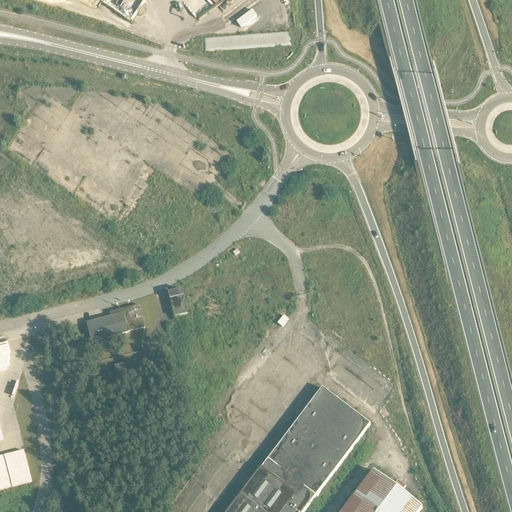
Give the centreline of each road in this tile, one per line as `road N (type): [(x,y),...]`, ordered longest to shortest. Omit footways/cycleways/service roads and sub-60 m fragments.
road 1 (trunk): [(387,0),(511,487)]
road 2 (trunk): [(511,415),(406,0)]
road 3 (trunk): [(343,158),(463,511)]
road 4 (unclassified): [(0,328),(136,293),(194,265),(257,211),(301,151)]
road 5 (secondary): [(217,86),(59,47)]
